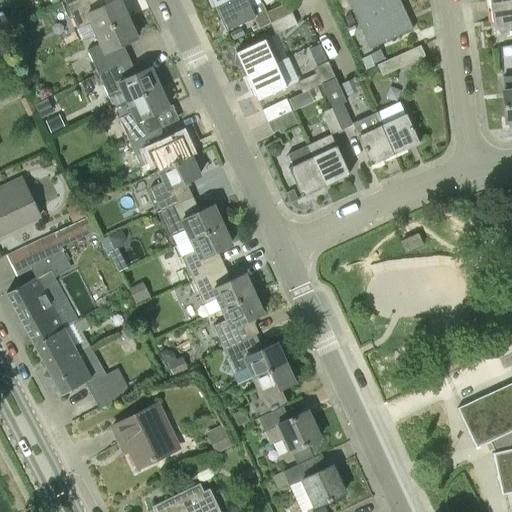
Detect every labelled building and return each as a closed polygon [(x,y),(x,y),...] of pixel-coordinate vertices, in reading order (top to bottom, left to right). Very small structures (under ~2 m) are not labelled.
[(95,33),(127,18),(118,0),(114,0),(104,5),(101,0),(75,0),(66,5),(77,29),(90,23),(95,33)] [(262,2),(250,8),(246,0),(228,0),(215,7),(225,31),(253,18),(258,28),(292,13),(287,2),(266,12),(262,2)] [(347,0),(357,21),(400,1),(399,0),(347,0)] [(511,0),(488,0),(490,10),(511,6),(511,0)] [(357,21),(370,48),(413,29),(400,1),(357,21)] [(511,33),(511,6),(490,10),(494,36),(511,33)] [(292,13),(258,28),(258,29),(270,23),(275,34),(297,24),(292,13)] [(345,17),(349,25),(354,23),(351,15),(345,17)] [(98,74),(129,59),(122,45),(136,38),(127,18),(95,33),(100,43),(86,49),(98,74)] [(353,35),(355,29),(354,26),(347,30),(350,37),(353,35)] [(230,33),(233,40),(244,35),(241,28),(230,33)] [(246,76),(275,63),(264,39),(235,52),(246,76)] [(308,48),(317,66),(328,61),(319,43),(308,48)] [(381,75),(406,64),(425,56),(420,45),(377,64),(381,75)] [(373,64),(384,59),(380,49),(369,54),(369,55),(361,59),(365,68),(366,70),(374,66),(373,64)] [(127,101),(158,87),(149,67),(135,74),(129,59),(98,74),(109,98),(122,92),(127,101)] [(321,84),(335,78),(328,61),(317,66),(313,68),(315,73),(297,82),(302,93),(321,84)] [(257,100),(286,87),(275,63),(246,76),(257,100)] [(22,86),(17,74),(9,78),(14,90),(22,86)] [(326,95),(340,88),(335,78),(321,84),(326,95)] [(358,91),(353,79),(342,83),(348,95),(358,91)] [(129,142),(160,128),(154,113),(167,107),(158,87),(127,101),(131,112),(118,118),(129,142)] [(352,124),(352,123),(342,103),(346,101),(340,88),(326,95),(331,107),(341,129),(352,124)] [(505,122),(511,121),(511,89),(502,90),(505,122)] [(35,113),(27,96),(20,99),(29,116),(35,113)] [(288,100),(293,111),(303,107),(298,96),(288,100)] [(267,122),(291,111),(286,99),(262,110),(267,122)] [(418,143),(405,114),(399,101),(376,112),(395,153),(418,143)] [(330,134),(341,129),(331,107),(320,112),(330,134)] [(272,133),(278,130),(296,122),(291,111),(267,122),(272,133)] [(371,164),(395,153),(376,112),(352,123),(352,124),(371,164)] [(60,128),(55,116),(45,121),(51,132),(60,128)] [(278,130),(279,133),(284,133),(298,126),(296,122),(278,130)] [(190,156),(181,136),(167,143),(160,128),(129,142),(140,166),(154,160),(159,170),(190,156)] [(349,174),(330,134),(306,145),(325,185),(349,174)] [(301,196),(325,185),(306,145),(302,147),(299,149),(295,155),(294,160),(286,163),(301,196)] [(161,211),(192,197),(185,183),(199,176),(190,156),(159,170),(163,181),(150,187),(161,211)] [(0,234),(39,216),(21,178),(0,188),(0,234)] [(298,199),(293,189),(286,192),(290,202),(298,199)] [(190,239),(221,225),(212,205),(198,211),(192,197),(161,211),(172,235),(185,229),(190,239)] [(66,208),(72,222),(86,216),(80,202),(66,208)] [(34,344),(63,328),(84,317),(84,316),(78,319),(54,276),(71,267),(61,247),(65,245),(68,253),(90,244),(85,233),(93,228),(88,216),(24,246),(6,255),(15,274),(30,266),(34,274),(35,277),(6,293),(34,344)] [(192,280),(223,265),(216,251),(230,245),(221,225),(190,239),(176,245),(180,256),(181,256),(192,280)] [(405,251),(421,243),(417,234),(401,242),(405,251)] [(114,249),(108,236),(101,239),(107,252),(108,251),(114,249)] [(222,308),(252,294),(244,274),(230,280),(223,265),(192,280),(203,303),(217,297),(222,308)] [(147,300),(139,283),(128,288),(136,305),(147,300)] [(224,348),(255,334),(248,320),(262,314),(252,294),(222,308),(226,318),(212,324),(224,348)] [(76,353),(90,346),(82,331),(89,327),(84,317),(63,328),(34,344),(46,365),(74,350),(76,353)] [(118,332),(122,340),(130,336),(125,328),(118,332)] [(254,376),(284,362),(275,343),(261,349),(255,334),(224,348),(235,372),(249,366),(254,376)] [(146,348),(104,371),(90,346),(76,353),(74,350),(46,365),(61,394),(85,382),(104,418),(166,384),(146,348)] [(167,363),(172,375),(188,369),(182,356),(176,359),(167,363)] [(280,406),(286,404),(279,389),(293,382),(284,362),(254,376),(258,386),(244,393),(249,405),(232,413),(238,425),(257,416),(258,416),(280,406)] [(457,408),(475,447),(489,441),(495,452),(492,452),(501,495),(511,492),(511,382),(496,390),(499,398),(481,406),(477,399),(457,408)] [(137,467),(166,453),(163,446),(175,440),(157,404),(111,427),(121,445),(125,443),(137,467)] [(286,420),(280,406),(258,416),(264,431),(277,425),(290,452),(319,439),(306,410),(286,420)] [(223,424),(205,432),(215,453),(233,445),(223,424)] [(302,480),(314,506),(344,493),(331,465),(320,470),(313,457),(272,476),(278,491),(302,480)] [(255,476),(251,467),(243,471),(247,479),(255,476)] [(220,511),(209,488),(198,493),(203,504),(190,510),(182,492),(151,506),(154,511),(220,511)]
